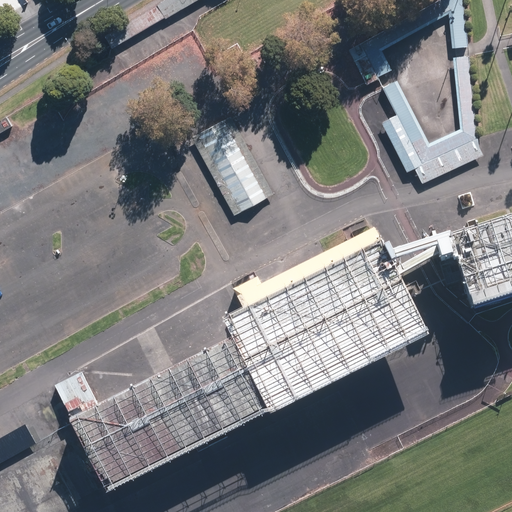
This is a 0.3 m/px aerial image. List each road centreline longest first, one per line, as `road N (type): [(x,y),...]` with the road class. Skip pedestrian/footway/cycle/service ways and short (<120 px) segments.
road 1 (unknown): [(348,99),(340,85),(305,81),(278,98),(274,117),(311,184),(323,191),(361,175),(371,146)]
road 2 (unknown): [(371,159),(440,289),(500,337)]
road 3 (unknown): [(60,105),(215,0)]
road 4 (unknown): [(511,40),(448,52),(348,99)]
road 5 (unknown): [(511,364),(492,394),(373,455)]
road 6 (primary): [(0,63),(106,0)]
